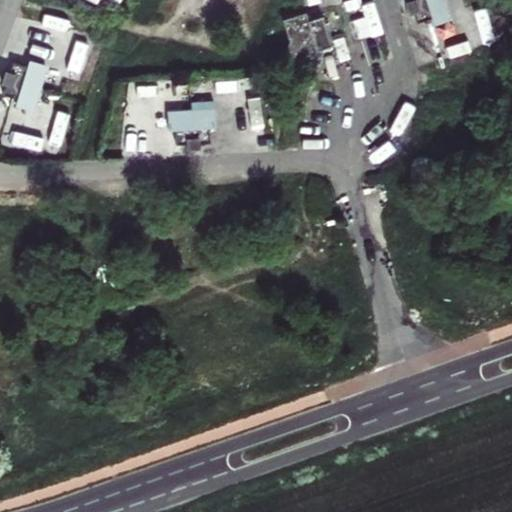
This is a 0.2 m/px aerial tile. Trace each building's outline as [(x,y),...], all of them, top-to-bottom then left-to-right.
[(88,0),(112,11),(117,0),(88,0)] [(447,0),(425,0),(433,26),(453,20),(447,0)] [(305,11),(280,18),(290,41),(283,58),(316,65),(322,53),(333,48),(330,36),(339,34),(331,5),(319,6),(322,18),(308,22),(305,11)] [(50,68),(31,60),(13,106),(32,114),(50,68)] [(1,96),(15,99),(23,65),(9,62),(1,96)] [(219,129),(218,108),(169,111),(170,131),(219,129)]
